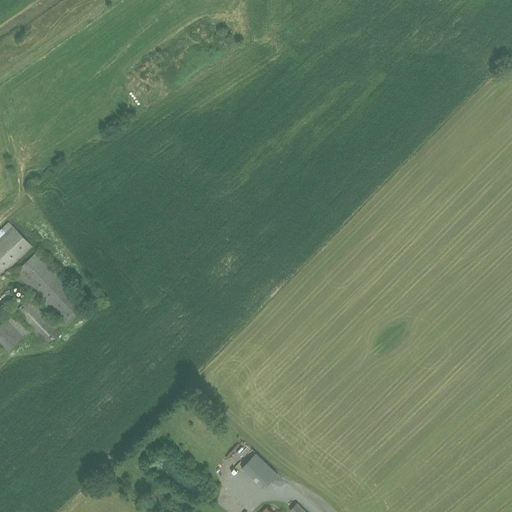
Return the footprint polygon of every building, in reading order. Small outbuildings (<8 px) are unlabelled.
[(0,276),(32,245),(13,226),(0,239),(0,276)] [(16,271),(66,325),(87,304),(37,251),(16,271)] [(0,315),(10,305),(16,311),(28,299),(23,293),(17,298),(8,289),(0,296),(0,315)] [(28,299),(16,311),(15,312),(46,345),(60,332),(29,298),(28,299)] [(30,331),(13,313),(0,325),(0,341),(9,351),(30,331)] [(306,511),(297,503),(289,511),(290,511),(306,511)]
